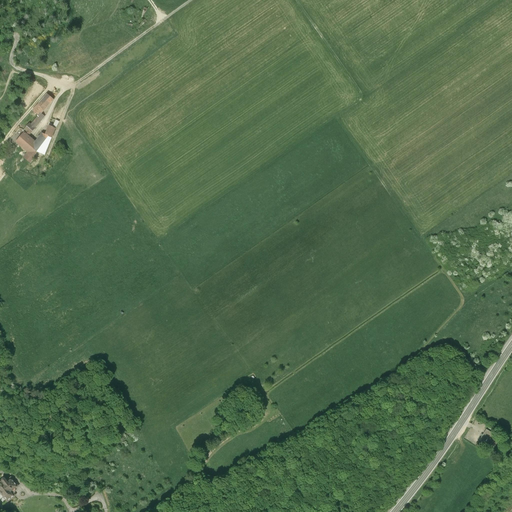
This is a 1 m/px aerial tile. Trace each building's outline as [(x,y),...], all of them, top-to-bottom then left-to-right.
[(47,94),(32,111),(38,116),(39,117),(41,114),(54,100),(47,94)] [(38,116),(31,124),(36,128),(45,117),(41,114),(39,117),(38,116)] [(27,132),(26,133),(29,135),(36,128),(31,124),(30,123),(24,130),(27,132)] [(49,125),(45,134),(52,137),(56,128),(53,127),(49,125)] [(45,155),(52,137),(45,134),(41,133),(35,140),(29,135),(26,133),(25,132),(15,142),(27,152),(23,157),(30,163),(36,157),(37,152),(45,155)] [(500,439),(487,431),(479,442),(492,451),(500,439)] [(3,497),(7,503),(13,498),(9,492),(10,492),(9,489),(15,484),(11,478),(6,482),(3,478),(0,480),(0,482),(0,494),(2,498),(3,497)]
